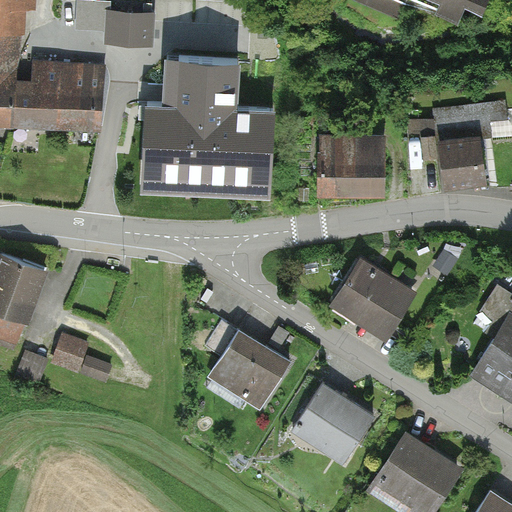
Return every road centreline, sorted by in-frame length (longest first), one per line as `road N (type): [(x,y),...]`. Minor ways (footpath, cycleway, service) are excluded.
road 1 (residential): [(206,246),(240,281),(511,445)]
road 2 (tertiary): [(206,246),(406,215),(511,219)]
road 3 (tertiary): [(0,220),(206,246)]
road 4 (unknown): [(91,232),(119,71)]
